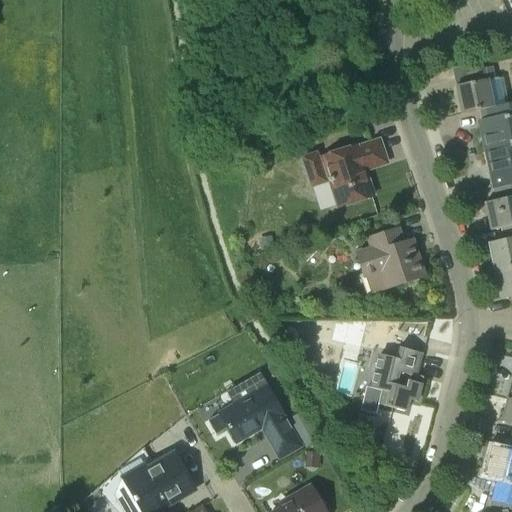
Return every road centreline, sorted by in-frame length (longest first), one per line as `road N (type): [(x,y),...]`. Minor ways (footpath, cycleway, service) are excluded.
road 1 (residential): [(467,318),(398,81),(397,0)]
road 2 (residential): [(411,511),(446,434),(467,318)]
